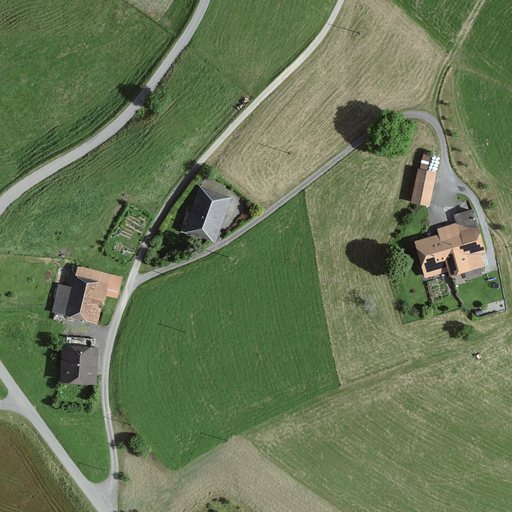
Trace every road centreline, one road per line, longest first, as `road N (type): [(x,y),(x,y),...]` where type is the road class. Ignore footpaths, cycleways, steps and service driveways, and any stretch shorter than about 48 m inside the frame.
road 1 (unclassified): [(0,202),(160,78),(197,0)]
road 2 (residential): [(99,502),(111,488),(113,464),(102,378),(112,322),(130,284)]
road 3 (unclassified): [(99,502),(26,404)]
